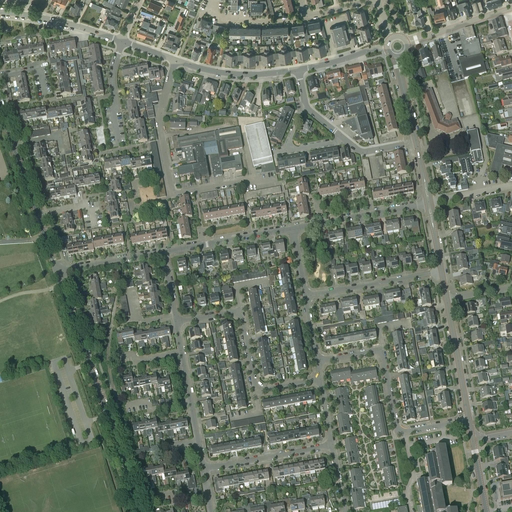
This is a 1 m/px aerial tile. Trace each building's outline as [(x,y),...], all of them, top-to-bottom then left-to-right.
[(104,0),(103,4),(111,8),(110,11),(106,9),(104,14),(107,15),(104,24),(110,27),(118,8),(104,0)] [(248,0),(248,6),(251,6),(251,13),(252,13),(252,14),(256,14),(257,3),(257,0),(251,0),(248,0)] [(257,3),(256,14),(261,14),(261,13),(262,13),(262,7),(267,7),(265,1),(263,1),(260,0),(260,3),(257,3)] [(422,12),(421,12),(420,9),(420,8),(418,0),(409,0),(413,11),(417,9),(418,13),(417,13),(418,17),(418,20),(415,21),(416,26),(420,25),(425,24),(423,15),(422,15),(422,12)] [(462,3),(461,3),(462,7),(463,6),(466,14),(472,12),(470,5),(471,4),(469,0),(465,2),(465,5),(463,5),(462,3)] [(485,0),(489,9),(493,7),(490,0),(485,0)] [(168,1),(165,8),(170,10),(171,8),(172,8),(174,3),(168,1)] [(188,1),(186,6),(194,9),(196,4),(188,1)] [(72,6),(70,10),(80,14),(83,6),(84,3),(80,2),(79,5),(75,3),(74,7),(72,6)] [(150,2),(147,9),(157,13),(160,7),(150,2)] [(433,6),(427,7),(429,15),(434,14),(436,21),(445,19),(443,11),(435,13),(433,6),(436,6),(436,4),(432,5),(433,6)] [(450,4),(447,5),(449,13),(450,13),(451,17),(457,16),(455,8),(451,9),(450,4)] [(118,8),(110,27),(116,29),(121,17),(118,16),(121,10),(118,8)] [(365,10),(355,12),(356,18),(366,16),(365,10)] [(180,15),(174,28),(180,30),(185,17),(180,15)] [(357,22),(355,22),(356,25),(368,22),(366,16),(356,18),(357,22)] [(196,23),(194,29),(199,31),(200,28),(203,29),(207,20),(201,18),(199,24),(196,23)] [(502,18),(491,22),(494,32),(497,31),(497,33),(499,38),(507,36),(505,29),(502,18)] [(207,20),(203,29),(206,30),(204,33),(209,36),(212,30),(209,29),(212,23),(207,20)] [(140,27),(137,35),(145,38),(148,30),(150,24),(144,22),(143,25),(142,25),(141,28),(140,27)] [(153,24),(153,27),(156,28),(155,32),(160,32),(161,25),(153,24)] [(345,24),(330,28),(334,46),(349,42),(345,24)] [(369,27),(359,29),(361,35),(371,32),(369,27)] [(476,40),(472,28),(462,31),(464,39),(460,40),(465,58),(466,60),(475,57),(481,55),(478,40),(476,40)] [(148,30),(145,38),(153,41),(156,33),(148,30)] [(371,32),(361,35),(362,41),(372,38),(371,32)] [(173,41),(170,49),(175,51),(178,45),(177,44),(177,42),(178,43),(180,37),(176,35),(175,37),(173,42),(173,41)] [(166,41),(164,47),(170,49),(173,41),(173,42),(175,37),(173,36),(172,38),(167,36),(165,40),(166,41)] [(74,40),(69,41),(71,51),(74,50),(75,53),(78,52),(78,50),(76,50),(75,44),(74,40)] [(495,49),(492,50),(505,46),(503,40),(493,43),(495,49)] [(41,44),(37,45),(39,55),(45,54),(43,41),(41,41),(41,44)] [(320,42),(318,43),(321,55),(327,54),(326,50),(329,49),(327,44),(321,45),(320,42)] [(194,49),(191,56),(198,58),(200,51),(199,50),(201,44),(196,43),(194,47),(196,47),(195,49),(194,49)] [(54,44),(47,45),(48,51),(50,51),(51,54),(54,54),(55,56),(56,56),(56,54),(54,44)] [(90,48),(89,48),(89,54),(99,52),(98,47),(93,47),(93,44),(89,45),(90,48)] [(304,46),(301,46),(303,59),(309,58),(307,48),(304,49),(304,46)] [(494,55),(488,57),(489,60),(496,57),(495,55),(496,54),(497,55),(507,51),(505,46),(492,50),(494,55)] [(207,55),(205,60),(212,62),(215,53),(222,55),(224,48),(220,47),(219,50),(209,47),(208,50),(207,50),(206,55),(207,55)] [(438,47),(432,48),(436,60),(441,58),(438,47)] [(422,52),(419,53),(420,57),(420,56),(422,62),(427,61),(428,64),(433,63),(430,54),(428,55),(426,51),(423,52),(422,52)] [(486,73),(481,55),(475,57),(466,60),(465,58),(458,60),(464,80),(486,73)] [(500,57),(494,59),(496,66),(501,65),(501,67),(511,65),(509,58),(501,60),(500,57)] [(369,71),(365,71),(367,78),(371,77),(370,76),(382,73),(380,65),(368,68),(369,71)] [(360,66),(353,68),(357,81),(358,81),(361,80),(359,74),(361,73),(360,66)] [(353,68),(347,70),(349,76),(352,76),(354,82),(357,81),(353,68)] [(158,69),(153,70),(155,80),(160,79),(160,78),(164,77),(162,69),(158,70),(158,69)] [(503,69),(495,71),(496,75),(498,74),(499,76),(502,76),(503,76),(504,80),(511,77),(511,70),(504,72),(503,69)] [(339,72),(332,73),(334,80),(336,88),(337,87),(337,86),(338,86),(338,83),(338,81),(338,79),(340,79),(341,80),(344,79),(343,74),(340,75),(339,72)] [(327,78),(324,79),(325,85),(329,84),(328,82),(331,81),(333,87),(335,87),(335,88),(336,88),(334,80),(332,73),(326,75),(327,78)] [(315,78),(308,80),(309,84),(310,88),(311,88),(312,94),(316,92),(315,87),(317,86),(315,78)] [(174,84),(173,87),(179,89),(178,93),(184,95),(185,90),(188,91),(189,88),(192,89),(193,84),(184,81),(183,83),(181,82),(180,86),(174,84)] [(203,86),(200,94),(203,95),(204,91),(208,92),(211,83),(205,81),(203,86)] [(211,83),(208,92),(216,95),(218,89),(216,89),(217,85),(211,83)] [(287,85),(285,85),(286,88),(287,91),(288,95),(294,93),(292,84),(290,84),(289,83),(288,83),(287,84),(287,85)] [(511,84),(500,87),(501,89),(504,89),(505,93),(511,91),(511,84)] [(345,102),(337,104),(339,110),(346,108),(363,103),(368,102),(364,89),(369,88),(368,85),(346,91),(347,96),(343,97),(345,102)] [(220,94),(218,98),(222,100),(224,95),(227,97),(230,88),(223,86),(220,94)] [(129,95),(127,96),(128,98),(139,96),(138,91),(139,90),(139,87),(131,88),(132,92),(129,92),(129,95)] [(102,88),(93,89),(93,94),(95,94),(96,96),(104,95),(102,88)] [(281,88),(274,89),(275,101),(282,100),(282,98),(285,98),(284,92),(284,91),(281,92),(281,88)] [(235,90),(231,99),(234,101),(234,102),(237,103),(241,93),(235,90)] [(427,91),(421,93),(435,131),(437,130),(445,134),(446,136),(460,130),(456,120),(449,123),(448,121),(449,121),(451,117),(450,115),(448,114),(446,115),(444,119),(442,120),(431,90),(427,91)] [(269,93),(262,93),(263,103),(273,103),(272,96),(269,96),(269,93)] [(242,101),(239,107),(244,109),(246,103),(250,105),(253,97),(247,94),(243,102),(242,101)] [(507,99),(502,100),(504,107),(511,105),(511,94),(507,96),(507,99)] [(173,99),(173,100),(174,100),(173,106),(184,106),(184,99),(195,99),(196,96),(193,96),(182,96),(175,96),(175,99),(173,99)] [(337,103),(326,106),(327,111),(328,110),(329,111),(330,112),(339,110),(337,104),(337,103)] [(339,110),(333,112),(334,117),(337,116),(338,119),(344,118),(357,114),(358,119),(366,117),(367,117),(363,103),(346,108),(339,110)] [(183,113),(183,116),(189,116),(189,115),(192,116),(192,114),(193,115),(197,106),(193,105),(190,113),(183,113)] [(251,105),(249,111),(255,114),(258,108),(251,105)] [(281,114),(282,114),(291,118),(293,113),(290,111),(291,108),(285,106),(284,109),(283,108),(281,114)] [(22,111),(16,112),(17,117),(20,117),(22,122),(24,122),(25,125),(27,125),(27,121),(25,113),(22,113),(22,111)] [(282,114),(280,119),(289,123),(291,118),(282,114)] [(190,121),(190,126),(196,127),(197,122),(202,122),(202,117),(195,117),(195,121),(190,121)] [(366,117),(358,119),(348,122),(349,127),(354,130),(354,132),(354,133),(358,136),(359,137),(371,134),(369,134),(366,123),(368,122),(366,117)] [(289,123),(280,119),(278,124),(287,128),(289,123)] [(170,120),(170,129),(185,129),(185,121),(170,120)] [(302,129),(301,133),(304,134),(305,134),(305,135),(306,135),(308,132),(311,133),(313,129),(310,128),(312,124),(311,124),(311,123),(309,122),(308,123),(305,121),(302,129)] [(264,123),(244,128),(253,167),(273,162),(264,123)] [(287,128),(278,124),(276,123),(274,128),(276,129),(285,133),(287,128)] [(239,128),(214,133),(216,142),(217,142),(241,138),(239,128)] [(276,129),(274,134),(283,138),(285,133),(276,129)] [(88,130),(77,132),(78,136),(79,136),(80,139),(91,137),(91,134),(89,135),(88,130)] [(471,155),(457,157),(459,167),(460,167),(462,178),(469,177),(470,176),(469,175),(472,174),(470,166),(473,165),(474,164),(475,164),(476,165),(477,164),(478,163),(483,162),(477,130),(466,132),(471,155)] [(177,137),(172,138),(174,150),(181,149),(192,147),(203,145),(216,142),(214,133),(178,139),(177,137)] [(280,143),(283,138),(274,134),(272,139),(271,139),(270,142),(276,144),(277,141),(280,143)] [(371,134),(359,137),(359,138),(367,144),(369,141),(372,140),(371,134)] [(504,138),(484,135),(487,146),(489,146),(489,148),(496,150),(490,173),(500,175),(502,166),(511,168),(511,149),(503,147),(503,146),(502,146),(504,138)] [(241,138),(217,142),(220,159),(228,157),(227,151),(243,148),(241,138)] [(47,142),(33,145),(34,149),(36,149),(36,151),(45,150),(45,149),(46,149),(45,145),(46,145),(47,143),(47,142)] [(203,145),(204,151),(208,150),(209,156),(219,154),(217,142),(203,145)] [(203,145),(192,147),(195,162),(197,174),(194,175),(195,181),(195,180),(196,182),(197,182),(199,182),(200,182),(200,181),(200,179),(209,178),(203,145)] [(192,147),(181,149),(182,153),(184,153),(186,163),(191,162),(195,162),(192,147)] [(342,162),(342,161),(341,156),(338,156),(337,150),(331,151),(333,160),(333,161),(339,160),(339,163),(342,162)] [(340,151),(341,156),(342,161),(351,160),(352,164),(355,164),(354,157),(351,158),(351,157),(350,156),(349,156),(349,155),(348,155),(347,150),(340,151)] [(223,176),(222,172),(220,159),(219,154),(209,156),(213,177),(223,176)] [(317,163),(315,154),(310,155),(311,161),(308,162),(309,168),(313,168),(312,164),(317,163)] [(240,156),(220,159),(222,172),(235,169),(236,172),(242,171),(240,156)] [(309,168),(308,162),(305,163),(304,156),(298,157),(300,166),(305,165),(306,169),(309,168)] [(445,168),(439,169),(440,173),(441,174),(441,176),(442,176),(445,176),(451,174),(450,175),(449,171),(450,171),(450,167),(450,164),(449,164),(448,159),(442,160),(443,165),(445,165),(445,168)] [(284,170),(282,160),(277,161),(278,168),(275,168),(276,175),(279,174),(279,172),(285,171),(284,170)] [(192,166),(178,169),(180,177),(194,175),(197,174),(195,162),(191,162),(192,166)] [(451,174),(445,176),(446,179),(447,180),(448,180),(449,182),(448,183),(448,186),(449,186),(450,188),(451,189),(455,188),(454,185),(456,185),(455,181),(453,174),(451,174)] [(490,203),(489,203),(490,208),(491,208),(492,210),(496,209),(497,211),(498,211),(498,213),(504,214),(505,208),(502,207),(501,207),(499,200),(498,201),(498,199),(491,200),(492,202),(490,202),(490,203)] [(475,212),(472,213),(473,219),(479,218),(478,215),(481,214),(480,212),(485,212),(484,209),(485,209),(484,204),(483,205),(483,204),(482,204),(481,202),(475,204),(475,205),(474,205),(475,212)] [(457,212),(447,214),(449,222),(459,220),(457,212)] [(110,218),(108,218),(109,223),(113,223),(113,224),(118,223),(118,219),(120,219),(119,214),(110,215),(110,218)] [(403,221),(401,222),(402,231),(406,230),(406,228),(411,227),(412,234),(419,232),(417,220),(413,221),(413,219),(411,220),(411,219),(403,220),(403,221)] [(459,220),(449,222),(450,230),(460,228),(459,220)] [(511,222),(501,220),(499,228),(503,228),(502,234),(511,235),(511,222)] [(379,225),(372,226),(374,234),(381,233),(379,225)] [(366,227),(365,227),(367,236),(368,238),(370,238),(370,235),(374,234),(372,226),(369,227),(368,226),(366,226),(366,227)] [(360,228),(353,230),(355,238),(362,237),(360,228)] [(353,230),(346,231),(348,240),(355,238),(353,230)] [(341,232),(335,233),(336,241),(340,240),(341,245),(344,244),(341,232)] [(335,233),(328,234),(330,247),(333,246),(332,242),(336,241),(335,233)] [(461,234),(451,236),(453,244),(463,242),(461,234)] [(497,234),(496,242),(500,243),(500,244),(501,244),(500,249),(504,249),(504,250),(507,251),(507,250),(511,251),(511,246),(511,240),(509,240),(510,237),(497,234)] [(275,245),(272,245),(274,254),(277,254),(277,252),(280,251),(281,254),(285,253),(283,242),(282,242),(282,241),(278,241),(278,243),(275,243),(275,245)] [(463,242),(453,244),(454,251),(464,250),(463,242)] [(269,244),(260,246),(262,253),(268,252),(268,255),(274,254),(272,245),(269,246),(269,244)] [(254,247),(246,248),(248,258),(254,257),(255,261),(260,259),(258,249),(255,250),(254,247)] [(417,247),(411,249),(412,256),(415,255),(415,259),(418,259),(418,263),(425,262),(423,254),(421,254),(420,250),(417,251),(417,247)] [(239,250),(232,251),(234,258),(236,257),(237,262),(243,261),(242,252),(240,253),(239,250)] [(227,252),(219,253),(221,263),(228,261),(230,271),(233,271),(233,270),(232,263),(231,260),(228,260),(227,252)] [(404,253),(398,254),(399,262),(403,261),(404,266),(411,264),(410,256),(405,257),(404,253)] [(212,255),(204,256),(206,267),(211,266),(212,267),(212,268),(218,267),(217,261),(213,261),(212,255)] [(499,255),(498,259),(501,259),(500,263),(508,265),(509,258),(502,256),(502,255),(499,255)] [(465,256),(456,258),(457,265),(466,263),(465,256)] [(199,257),(190,259),(191,266),(197,265),(199,275),(205,274),(203,263),(200,264),(199,257)] [(390,257),(385,258),(386,267),(389,267),(390,269),(397,267),(398,267),(396,259),(390,260),(390,257)] [(374,258),(371,259),(373,268),(377,268),(377,271),(384,270),(382,260),(378,261),(378,258),(374,258)] [(185,260),(177,261),(178,270),(183,269),(184,273),(186,272),(187,277),(191,276),(188,263),(185,264),(185,260)] [(364,260),(358,261),(359,270),(362,270),(363,274),(371,272),(369,262),(365,263),(364,260)] [(348,262),(344,263),(346,273),(349,272),(350,276),(357,275),(356,265),(349,267),(348,262)] [(140,271),(134,272),(134,275),(151,271),(151,269),(148,269),(146,263),(140,264),(141,267),(139,267),(140,271)] [(466,263),(457,265),(458,272),(467,270),(466,263)] [(492,265),(491,267),(493,268),(492,270),(499,272),(498,275),(505,276),(507,270),(499,269),(497,268),(497,266),(492,265)] [(342,267),(334,269),(336,279),(344,277),(342,267)] [(93,277),(87,278),(87,281),(90,280),(91,283),(98,282),(97,279),(104,277),(103,272),(93,274),(93,277)] [(469,277),(459,279),(461,286),(472,284),(471,277),(477,276),(476,273),(469,274),(469,277)] [(142,283),(136,284),(136,286),(158,282),(153,283),(153,281),(150,281),(149,278),(142,279),(142,283)] [(204,296),(196,297),(198,307),(206,306),(205,298),(208,298),(206,288),(205,284),(204,284),(205,286),(203,286),(203,288),(204,296)] [(228,286),(221,287),(222,291),(223,291),(225,302),(233,301),(231,289),(229,290),(228,286)] [(106,287),(89,290),(89,292),(92,292),(93,295),(100,294),(100,290),(106,289),(106,287)] [(421,292),(419,292),(421,300),(429,298),(428,290),(425,291),(425,287),(420,288),(421,292)] [(214,296),(210,297),(212,305),(219,303),(218,296),(221,295),(220,288),(213,289),(214,296)] [(149,294),(143,295),(143,297),(160,294),(160,292),(157,292),(156,289),(149,290),(149,294)] [(399,290),(391,292),(393,300),(400,299),(405,298),(406,302),(409,302),(407,290),(403,290),(404,295),(400,296),(399,290)] [(190,298),(183,299),(185,310),(192,308),(191,303),(195,303),(193,291),(189,292),(190,298)] [(391,292),(384,293),(385,302),(393,300),(391,292)] [(260,296),(249,298),(251,304),(259,303),(258,297),(260,297),(260,296)] [(377,297),(370,298),(372,307),(379,305),(377,297)] [(355,298),(348,300),(350,308),(353,308),(354,311),(357,310),(358,313),(359,313),(359,312),(360,312),(359,306),(357,307),(355,298)] [(370,298),(363,299),(364,308),(372,307),(370,298)] [(429,298),(421,300),(422,307),(431,305),(429,298)] [(91,301),(86,302),(87,305),(89,305),(90,308),(97,306),(97,307),(100,306),(100,303),(103,302),(103,299),(91,302),(91,301)] [(496,308),(494,308),(495,311),(502,310),(501,307),(510,306),(509,299),(499,300),(500,305),(495,306),(496,308)] [(348,300),(341,301),(342,310),(350,308),(348,300)] [(151,305),(145,307),(146,309),(162,306),(162,303),(159,304),(158,301),(151,302),(151,305)] [(334,304),(327,306),(328,315),(336,313),(334,304)] [(477,304),(464,306),(466,315),(475,313),(474,308),(477,307),(477,304)] [(146,309),(141,310),(141,313),(152,311),(153,314),(160,313),(160,309),(163,309),(162,306),(146,309)] [(327,306),(319,307),(321,316),(328,315),(327,306)] [(420,310),(411,312),(411,315),(416,314),(416,315),(422,314),(423,317),(425,316),(426,320),(434,318),(433,311),(427,312),(427,309),(420,310)] [(105,311),(88,314),(89,317),(92,316),(92,320),(100,318),(99,315),(105,314),(105,311)] [(511,316),(511,312),(499,314),(500,321),(511,319),(511,316)] [(264,315),(261,315),(253,317),(254,323),(262,321),(265,320),(264,315)] [(476,319),(467,320),(469,329),(478,327),(476,319),(483,318),(482,315),(476,316),(476,319)] [(93,323),(90,324),(91,326),(107,323),(107,320),(100,322),(100,318),(92,320),(93,323)] [(434,318),(426,320),(427,327),(436,326),(434,318)] [(227,322),(219,323),(220,327),(223,326),(224,332),(232,330),(231,324),(228,325),(227,322)] [(506,325),(499,326),(500,332),(506,331),(506,335),(511,334),(511,326),(507,328),(506,325)] [(160,330),(157,331),(158,338),(162,338),(163,344),(166,344),(162,327),(160,327),(160,330)] [(121,333),(116,334),(118,344),(123,343),(123,340),(125,339),(127,346),(128,351),(130,351),(126,328),(123,329),(124,332),(121,332),(121,333)] [(149,332),(145,333),(147,340),(150,340),(151,346),(154,346),(151,329),(148,329),(149,332)] [(475,333),(470,334),(472,343),(483,341),(481,333),(484,332),(484,329),(474,330),(475,333)] [(199,330),(190,332),(191,340),(200,338),(199,334),(200,334),(199,330)] [(134,335),(134,338),(135,343),(138,342),(139,349),(142,348),(139,331),(136,332),(137,335),(134,335)] [(394,333),(390,335),(392,339),(393,339),(393,341),(401,340),(404,339),(402,332),(399,332),(400,333),(395,334),(394,333)] [(436,332),(427,334),(428,341),(437,339),(436,332)] [(331,337),(330,337),(332,347),(338,346),(337,338),(331,339),(331,337)] [(506,338),(495,340),(497,350),(500,349),(500,344),(506,343),(507,348),(510,347),(511,352),(511,351),(511,340),(509,341),(507,342),(506,338)] [(437,339),(428,341),(430,348),(438,347),(437,339)] [(266,340),(257,342),(258,348),(267,346),(270,346),(268,340),(266,340)] [(192,345),(191,345),(192,349),(193,348),(193,352),(203,350),(203,353),(214,351),(213,347),(211,348),(210,349),(204,350),(204,346),(200,347),(200,343),(192,344),(192,345)] [(483,346),(472,348),(474,355),(480,354),(480,356),(485,356),(483,346)] [(440,352),(432,354),(433,361),(442,360),(440,352)] [(203,357),(194,358),(196,366),(201,365),(201,367),(206,366),(206,363),(204,363),(203,357)] [(442,360),(433,361),(434,369),(443,367),(442,360)] [(483,361),(475,363),(476,370),(485,368),(484,368),(488,368),(487,365),(484,366),(483,361)] [(507,364),(499,365),(500,369),(507,368),(508,371),(511,370),(511,373),(511,372),(511,367),(510,368),(507,368),(507,364)] [(238,366),(228,368),(229,374),(231,374),(240,372),(238,366)] [(375,368),(368,369),(370,379),(371,379),(375,378),(376,381),(378,380),(378,377),(377,377),(375,368)] [(204,369),(197,370),(198,377),(200,377),(201,381),(208,379),(208,375),(206,376),(204,369)] [(349,369),(343,370),(344,380),(346,379),(350,379),(351,385),(353,385),(353,382),(351,382),(350,373),(349,369)] [(368,369),(362,370),(364,380),(365,380),(369,379),(370,382),(372,381),(371,379),(370,379),(368,369)] [(274,370),(263,372),(264,378),(272,377),(272,376),(275,376),(274,370)] [(343,370),(336,371),(338,381),(339,380),(343,380),(344,382),(346,382),(346,379),(344,380),(343,370)] [(362,370),(356,371),(358,381),(359,381),(363,380),(363,383),(366,383),(365,380),(364,380),(362,370)] [(336,371),(330,372),(332,382),(337,381),(338,384),(340,383),(339,380),(338,381),(336,371)] [(350,373),(351,382),(353,382),(357,381),(357,384),(359,384),(359,381),(358,381),(356,371),(350,373)] [(129,376),(125,377),(127,388),(131,387),(131,390),(134,390),(132,378),(131,373),(128,373),(129,376)] [(153,377),(150,378),(151,385),(155,384),(157,396),(159,395),(156,378),(155,373),(153,374),(153,377)] [(443,373),(435,375),(436,382),(444,381),(443,373)] [(478,380),(477,381),(478,384),(479,384),(479,385),(487,383),(489,383),(488,377),(487,374),(477,376),(478,380)] [(122,375),(119,375),(122,392),(125,391),(124,388),(127,388),(125,377),(122,378),(122,375)] [(142,379),(138,380),(139,387),(143,386),(144,393),(147,392),(143,376),(141,376),(142,379)] [(166,380),(163,380),(164,388),(167,387),(169,394),(171,393),(168,376),(166,377),(166,380)] [(409,376),(399,378),(400,384),(410,382),(409,376)] [(208,383),(199,385),(200,391),(211,389),(210,383),(214,382),(213,378),(207,380),(208,383)] [(444,381),(436,382),(437,390),(446,388),(444,381)] [(410,382),(400,384),(401,391),(409,389),(411,389),(410,382)] [(485,389),(480,390),(482,398),(493,396),(496,395),(496,394),(495,391),(495,389),(494,384),(484,386),(485,389)] [(344,389),(335,391),(336,397),(346,395),(345,394),(345,390),(347,390),(347,387),(344,388),(344,389)] [(366,394),(364,394),(364,397),(367,396),(367,395),(376,393),(375,387),(366,389),(366,394)] [(211,389),(200,391),(201,397),(210,396),(211,399),(213,399),(217,398),(216,394),(212,395),(211,389)] [(311,393),(304,394),(306,402),(312,401),(312,402),(315,402),(314,395),(311,396),(311,393)] [(368,400),(365,400),(365,403),(368,402),(368,401),(378,400),(376,393),(367,395),(367,396),(368,400)] [(346,395),(336,397),(337,403),(347,401),(347,400),(346,397),(348,396),(348,394),(345,394),(346,395)] [(448,394),(439,395),(441,403),(449,401),(448,394)] [(410,395),(402,397),(403,403),(411,402),(415,401),(414,395),(410,395)] [(491,403),(483,404),(484,412),(492,411),(491,403),(499,402),(499,398),(490,400),(491,403)] [(274,400),(276,408),(276,411),(282,410),(282,407),(280,399),(274,400)] [(347,401),(337,403),(338,410),(348,408),(348,407),(347,403),(350,402),(349,400),(347,400),(347,401)] [(369,406),(366,407),(366,409),(370,409),(369,408),(372,407),(379,406),(378,400),(368,401),(368,402),(369,406)] [(449,401),(441,403),(442,410),(451,408),(449,401)] [(210,402),(202,404),(204,411),(211,409),(213,409),(213,406),(211,406),(210,402)] [(373,412),(370,413),(371,415),(373,414),(373,413),(383,412),(382,405),(379,406),(372,407),(373,412)] [(338,410),(339,416),(349,414),(349,413),(348,409),(351,409),(350,406),(348,407),(348,408),(338,410)] [(211,409),(204,411),(205,417),(213,416),(211,409)] [(339,416),(336,416),(338,423),(347,421),(347,420),(346,416),(352,415),(352,412),(349,413),(349,414),(339,416)] [(374,418),(371,419),(372,421),(374,421),(374,420),(384,418),(383,412),(373,413),(373,414),(374,418)] [(492,417),(485,418),(487,426),(496,424),(495,420),(498,419),(497,413),(492,414),(492,417)] [(153,421),(150,422),(151,429),(155,429),(156,435),(158,435),(156,423),(156,418),(153,418),(153,421)] [(178,422),(175,422),(176,430),(179,429),(180,436),(183,435),(180,418),(177,419),(178,422)] [(183,418),(180,418),(183,435),(186,435),(184,428),(188,428),(187,420),(183,421),(183,418)] [(375,425),(372,425),(373,427),(375,427),(375,426),(385,424),(384,418),(374,420),(374,421),(375,425)] [(347,421),(338,423),(339,429),(348,427),(348,426),(347,422),(350,422),(350,419),(347,420),(347,421)] [(141,423),(138,424),(140,431),(143,431),(144,437),(147,437),(144,420),(141,420),(141,423)] [(166,424),(163,425),(164,432),(167,431),(169,438),(171,437),(168,421),(165,421),(166,424)] [(214,422),(206,423),(208,430),(216,429),(214,422)] [(376,431),(373,431),(374,434),(377,433),(376,432),(386,430),(385,424),(375,426),(375,427),(376,431)] [(348,427),(339,429),(340,435),(350,433),(349,428),(351,428),(351,426),(348,426),(348,427)] [(377,437),(375,438),(375,440),(378,439),(388,437),(386,430),(376,432),(377,433),(377,437)] [(353,439),(344,440),(345,447),(355,445),(355,444),(354,440),(357,439),(356,437),(353,438),(353,439)] [(355,445),(345,447),(346,453),(356,451),(356,450),(355,446),(358,446),(357,443),(355,444),(355,445)] [(377,450),(374,451),(374,453),(377,452),(377,451),(387,450),(386,443),(376,445),(377,450)] [(506,449),(506,445),(497,446),(498,449),(493,450),(493,452),(493,456),(504,454),(505,453),(505,449),(506,449)] [(211,446),(208,447),(209,454),(212,453),(212,456),(218,455),(217,446),(211,448),(211,446)] [(407,511),(406,507),(396,509),(397,511),(456,511),(456,510),(445,511),(440,487),(452,485),(445,447),(435,449),(436,452),(430,453),(430,457),(425,458),(429,481),(417,483),(421,505),(417,506),(418,511),(407,511)] [(356,451),(346,453),(347,459),(357,458),(357,456),(356,452),(359,452),(358,450),(356,450),(356,451)] [(378,456),(375,457),(376,459),(378,459),(378,458),(388,456),(387,450),(377,451),(377,452),(378,456)] [(505,458),(504,454),(493,456),(494,459),(495,461),(500,460),(500,463),(508,462),(507,458),(505,458)] [(357,458),(347,459),(348,466),(358,464),(357,459),(360,458),(360,456),(357,456),(357,458)] [(379,462),(376,463),(377,465),(379,465),(379,464),(389,462),(388,456),(378,458),(378,459),(379,462)] [(162,462),(162,464),(165,481),(166,486),(168,485),(167,479),(171,478),(169,471),(166,471),(165,468),(166,468),(165,461),(162,462)] [(380,469),(377,469),(378,472),(382,471),(381,470),(383,470),(383,469),(390,468),(389,462),(379,464),(379,465),(380,469)] [(509,465),(508,462),(500,463),(501,466),(496,467),(496,469),(496,473),(507,471),(509,471),(508,466),(509,465)] [(160,467),(157,468),(158,475),(161,475),(162,481),(165,481),(162,464),(159,464),(160,467)] [(148,469),(142,471),(142,475),(145,474),(146,477),(149,477),(152,490),(154,489),(153,484),(150,466),(147,466),(148,469)] [(173,470),(169,471),(171,478),(174,477),(175,484),(178,483),(175,471),(176,471),(175,466),(172,467),(173,470)] [(359,470),(350,472),(351,478),(361,476),(360,475),(360,471),(362,471),(362,468),(359,469),(359,470)] [(384,475),(382,475),(382,477),(385,477),(385,476),(394,474),(393,468),(390,468),(383,469),(383,470),(384,475)] [(185,473),(182,473),(183,481),(187,480),(188,490),(196,488),(193,476),(189,477),(187,469),(185,470),(185,473)] [(508,476),(507,471),(496,473),(497,476),(498,478),(503,477),(503,480),(511,479),(511,475),(508,476)] [(385,481),(383,481),(383,484),(386,483),(386,482),(396,480),(394,474),(385,476),(385,477),(385,481)] [(361,476),(351,478),(352,484),(362,482),(362,481),(361,477),(364,477),(363,475),(360,475),(361,476)] [(218,485),(215,485),(216,493),(224,491),(224,488),(222,479),(219,480),(219,478),(216,478),(218,485)] [(387,487),(384,488),(384,490),(388,489),(387,488),(397,487),(396,480),(386,482),(386,483),(387,487)] [(362,482),(352,484),(353,490),(353,491),(363,489),(363,487),(362,483),(365,483),(364,481),(362,481),(362,482)] [(511,482),(499,485),(500,491),(498,491),(500,501),(511,498),(511,482)] [(353,490),(350,491),(351,497),(361,495),(361,494),(360,490),(366,489),(365,487),(363,487),(363,489),(353,491),(353,490)] [(323,497),(316,498),(318,508),(324,506),(323,500),(327,500),(326,492),(322,493),(323,497)] [(361,495),(351,497),(352,503),(362,502),(362,501),(361,497),(364,496),(364,494),(361,494),(361,495)] [(309,495),(306,496),(307,503),(310,503),(311,509),(318,508),(316,498),(310,499),(309,495)] [(303,501),(296,502),(298,511),(304,510),(303,504),(307,503),(306,496),(302,497),(303,501)] [(289,499),(286,500),(287,507),(290,506),(291,511),(293,511),(298,511),(296,502),(290,503),(289,499)] [(269,500),(265,501),(266,503),(267,511),(271,510),(270,511),(277,511),(276,505),(273,506),(272,502),(269,502),(269,500)] [(283,504),(276,505),(277,511),(284,511),(284,508),(287,507),(286,500),(282,500),(283,504)] [(362,502),(352,503),(354,510),(363,508),(363,503),(365,502),(365,500),(362,501),(362,502)] [(263,508),(256,509),(256,511),(263,511),(264,511),(267,511),(266,503),(262,504),(263,508)]
